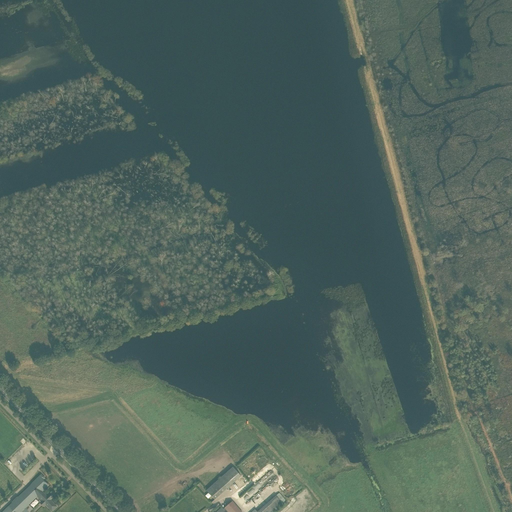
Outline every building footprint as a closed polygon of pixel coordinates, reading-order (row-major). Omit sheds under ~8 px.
[(207,490),(206,491),(215,500),(241,476),(233,467),(207,490)] [(41,475),(2,511),(21,511),(37,497),(42,501),(41,502),(45,506),(45,505),(50,510),(55,505),(51,500),(48,495),(47,496),(42,492),(49,486),(42,479),(44,477),(41,475)] [(260,482),(245,491),(249,497),(264,487),(260,482)] [(273,511),(286,501),(279,493),(258,511),(257,511),(255,510),(252,511),(225,511),(224,510),(222,508),(216,511),(273,511)] [(241,511),(232,501),(224,508),(227,511),(241,511)]
